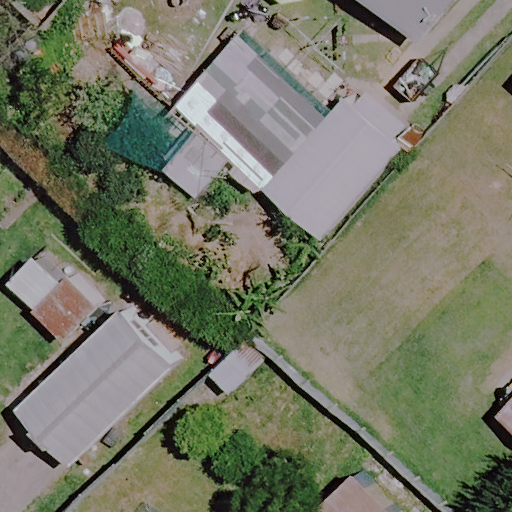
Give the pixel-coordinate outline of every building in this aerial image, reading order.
[(458,0),(376,0),(423,41),(458,0)] [(409,139),(348,87),(264,186),(325,238),(409,139)] [(511,358),(511,306),(495,292),(436,363),(480,398),(511,358)] [(177,368),(125,311),(19,408),(71,465),(177,368)] [(511,403),(500,416),(511,426),(511,403)] [(404,511),(365,471),(320,511),(404,511)]
